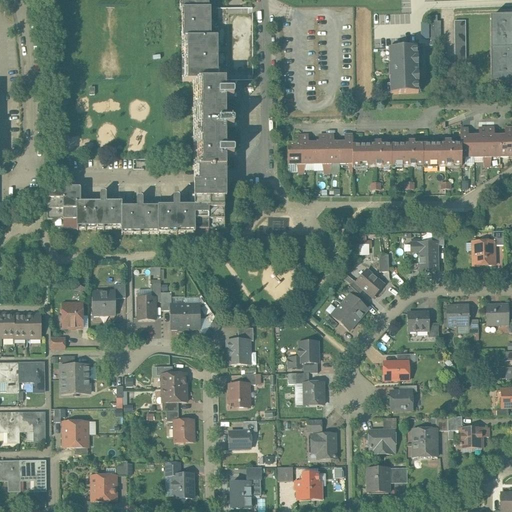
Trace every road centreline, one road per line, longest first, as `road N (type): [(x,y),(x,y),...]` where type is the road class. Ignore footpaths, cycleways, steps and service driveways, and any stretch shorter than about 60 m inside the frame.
road 1 (residential): [(261,0),(270,91),(263,170),(29,172)]
road 2 (residential): [(211,511),(206,358),(168,344),(110,352)]
road 3 (residential): [(511,287),(432,289),(405,299),(350,362),(347,403)]
road 4 (residential): [(23,0),(29,172)]
